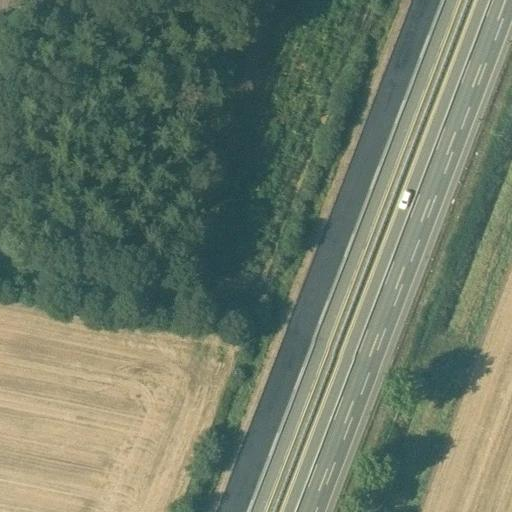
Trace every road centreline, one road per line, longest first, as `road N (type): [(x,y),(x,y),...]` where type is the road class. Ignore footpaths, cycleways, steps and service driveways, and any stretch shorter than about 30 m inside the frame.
road 1 (motorway): [(441,0),(245,511)]
road 2 (motorway): [(298,511),(492,0)]
road 3 (motorway): [(321,511),(511,15)]
road 4 (track): [(0,258),(175,297)]
